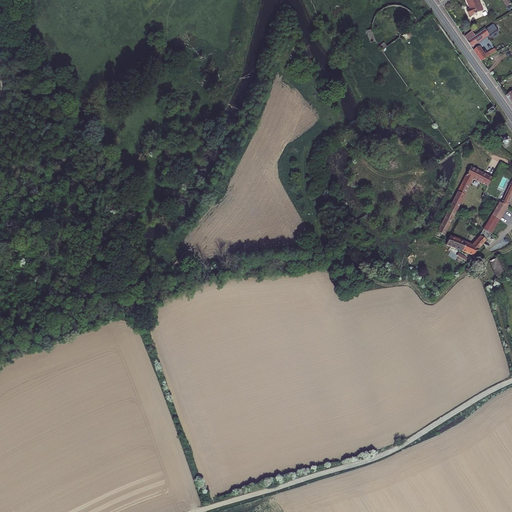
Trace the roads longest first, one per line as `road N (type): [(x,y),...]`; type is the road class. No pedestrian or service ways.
road 1 (track): [(511,380),(376,457),(193,511)]
road 2 (secondary): [(429,0),(511,116)]
